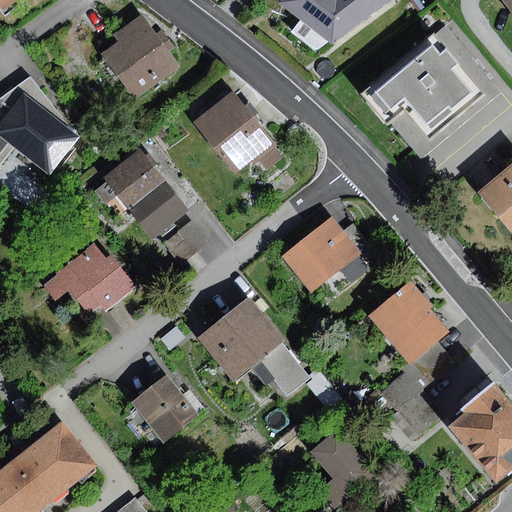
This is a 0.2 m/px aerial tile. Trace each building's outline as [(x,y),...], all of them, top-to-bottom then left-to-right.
[(17,0),(0,0),(0,4),(4,10),(17,0)] [(280,0),(279,2),(332,45),(391,1),(390,0),(280,0)] [(511,0),(501,0),(511,14),(511,0)] [(180,66),(143,14),(114,34),(119,41),(100,55),(132,100),(180,66)] [(445,26),(435,35),(485,94),(430,140),(405,110),(389,123),(421,161),(502,93),(445,26)] [(435,35),(364,94),(389,123),(405,110),(430,140),(485,94),(435,35)] [(0,163),(14,147),(50,174),(79,137),(66,126),(67,124),(30,77),(0,98),(0,163)] [(279,146),(234,90),(194,122),(236,173),(253,160),(257,164),(259,162),(275,149),(279,146)] [(282,158),(275,149),(259,162),(266,170),(282,158)] [(165,182),(141,150),(104,178),(128,210),(165,182)] [(511,164),(478,194),(511,233),(511,164)] [(165,182),(128,210),(151,240),(188,212),(165,182)] [(331,218),(283,257),(313,293),(340,270),(361,254),(343,233),(331,218)] [(191,223),(164,244),(180,265),(208,244),(191,223)] [(354,224),(343,233),(361,254),(369,264),(379,255),(354,224)] [(94,244),(56,274),(58,275),(70,291),(88,314),(101,304),(107,312),(138,288),(111,255),(106,259),(94,244)] [(369,264),(361,254),(340,270),(351,284),(372,267),(369,264)] [(70,291),(58,275),(44,286),(56,302),(70,291)] [(412,283),(371,317),(409,363),(411,365),(413,363),(437,344),(449,334),(430,310),(432,307),(412,283)] [(249,298),(199,338),(234,381),(253,366),(281,343),(284,340),(249,298)] [(310,378),(281,343),(253,366),(268,385),(274,380),(288,396),(310,378)] [(454,364),(437,344),(413,363),(430,384),(454,364)] [(430,384),(413,363),(411,365),(409,363),(401,370),(404,374),(383,391),(391,401),(398,410),(422,390),(430,384)] [(321,374),(307,385),(327,410),(341,399),(321,374)] [(168,377),(134,402),(164,442),(198,416),(182,395),(168,377)] [(465,415),(450,427),(497,483),(511,471),(511,403),(496,383),(461,411),(465,415)] [(391,401),(383,391),(379,387),(358,405),(370,418),(391,401)] [(191,388),(182,395),(198,416),(207,409),(191,388)] [(422,390),(398,410),(420,436),(444,415),(422,390)] [(24,397),(14,403),(22,417),(31,412),(24,397)] [(355,416),(341,399),(327,410),(322,414),(330,423),(342,426),(355,416)] [(27,451),(3,470),(36,511),(38,511),(96,467),(62,424),(27,451)] [(340,430),(312,453),(333,478),(318,490),(335,509),(377,473),(340,430)] [(0,511),(36,511),(3,470),(0,472),(0,511)] [(408,511),(391,491),(369,508),(372,511),(408,511)] [(148,511),(136,497),(117,511),(148,511)]
